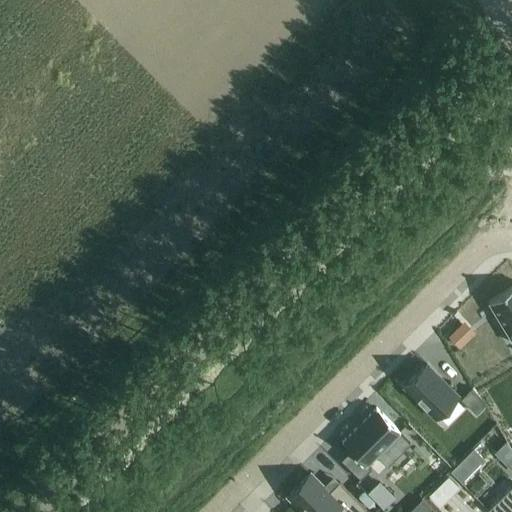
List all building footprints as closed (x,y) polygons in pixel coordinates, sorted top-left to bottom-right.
[(511,286),(487,302),(511,342),(511,286)] [(459,320),(445,329),(454,343),(467,334),(459,320)] [(511,356),(507,349),(480,365),(489,380),(511,365),(511,356)] [(427,363),(404,385),(435,418),(458,395),(427,363)] [(471,388),(461,398),(475,412),(484,404),(471,388)] [(351,449),(341,459),(360,479),(371,468),(367,464),(400,431),(376,407),(342,441),(351,449)] [(511,450),(507,441),(496,452),(511,468),(511,450)] [(473,449),(452,470),(462,480),(483,459),(473,449)] [(310,473),(287,495),(304,511),(367,511),(368,511),(338,482),(328,491),(321,484),(310,473)] [(379,482),(369,492),(383,507),(393,497),(379,482)] [(511,511),(511,483),(487,509),(489,511),(511,511)]
